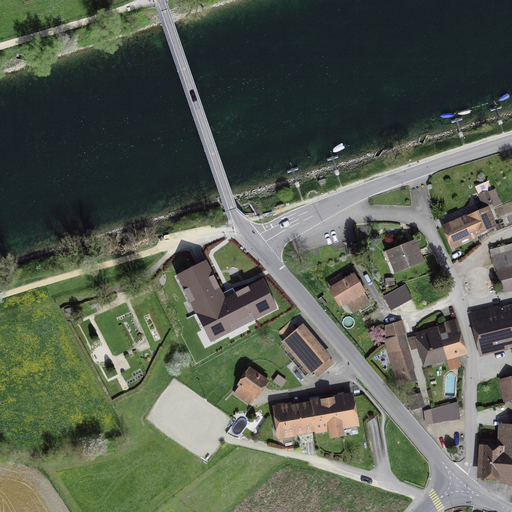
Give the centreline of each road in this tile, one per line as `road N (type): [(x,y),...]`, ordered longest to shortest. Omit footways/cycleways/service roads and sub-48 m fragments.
road 1 (tertiary): [(456,484),(259,245)]
road 2 (residential): [(423,224),(448,268),(472,354),(470,462),(456,484)]
road 3 (tertiary): [(259,245),(235,218),(159,0)]
road 4 (track): [(0,296),(240,226)]
road 5 (track): [(149,0),(0,46)]
